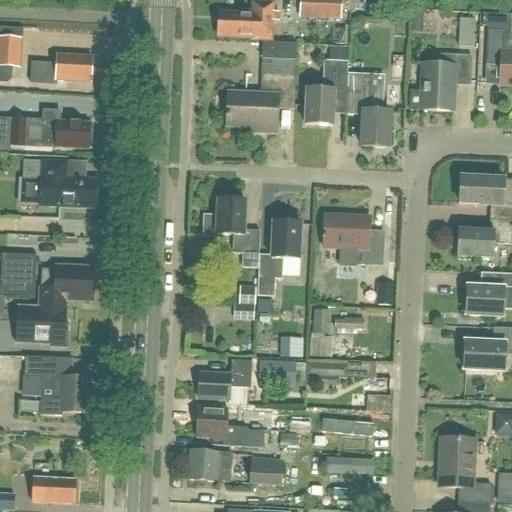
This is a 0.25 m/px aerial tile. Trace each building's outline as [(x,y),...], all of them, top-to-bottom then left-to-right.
[(340,22),(340,0),(300,0),(300,20),(340,22)] [(368,18),(381,19),(382,2),(369,1),(368,18)] [(271,42),(273,9),(271,6),(254,5),(252,8),(251,18),(220,16),(219,40),(251,41),(271,42)] [(511,88),(511,55),(502,55),(503,34),(504,17),(479,16),(478,28),(487,29),(485,63),(501,63),(499,88),(511,88)] [(339,31),(338,46),(346,46),(346,32),(339,31)] [(473,49),(474,37),(459,36),(458,49),(473,49)] [(19,70),(20,42),(0,40),(0,84),(7,85),(11,82),(12,70),(19,70)] [(293,108),(294,82),(296,46),(262,45),(260,98),(229,97),(227,130),(259,131),(258,135),(276,136),(277,108),(293,108)] [(346,64),(347,49),(329,49),(328,63),(323,63),(322,76),(321,93),(306,93),(304,128),(332,129),(333,102),(345,102),(347,64),(346,64)] [(94,72),(94,65),(91,62),(91,59),(56,58),(55,68),(31,67),(30,86),(55,87),(56,83),(90,85),(90,73),(94,72)] [(470,89),(471,60),(440,58),(439,68),(421,68),(420,95),(411,95),(410,113),(452,115),(454,88),(470,89)] [(389,151),(390,116),(382,115),(384,77),(347,76),(346,96),(345,118),(362,118),(361,150),(389,151)] [(87,151),(88,133),(88,126),(58,124),(59,114),(42,113),(42,123),(41,149),(55,150),(87,151)] [(1,121),(0,140),(0,146),(27,148),(28,122),(1,121)] [(28,122),(27,148),(41,149),(42,123),(28,122)] [(97,182),(67,181),(67,165),(41,164),(40,182),(18,181),(17,206),(39,207),(39,209),(96,211),(97,182)] [(491,223),(511,223),(511,183),(460,181),(459,208),(491,209),(491,223)] [(204,218),(203,240),(216,240),(215,256),(233,257),(243,257),(242,271),(258,272),(259,258),(260,234),(245,233),(246,205),(218,203),(217,219),(204,218)] [(325,218),(324,251),(340,251),(339,267),(356,267),(356,268),(382,269),(384,239),(370,239),(371,220),(325,218)] [(511,223),(491,223),(489,223),(488,225),(494,225),(493,236),(458,234),(457,260),(492,261),(493,247),(511,247),(511,223)] [(299,263),(301,227),(273,226),(271,258),(260,258),(259,281),(258,299),(273,299),(274,282),(282,282),(283,262),(299,263)] [(14,300),(34,300),(36,258),(16,257),(14,300)] [(52,302),(62,302),(92,304),(93,271),(56,269),(55,283),(41,282),(40,301),(52,301),(52,302)] [(511,278),(497,278),(499,278),(498,292),(467,291),(466,319),(502,321),(502,312),(511,312),(511,278)] [(378,286),(377,307),(391,308),(392,287),(378,286)] [(254,308),(254,305),(255,296),(240,296),(239,307),(254,308)] [(61,312),(62,302),(52,302),(52,301),(40,301),(39,311),(18,310),(16,345),(50,347),(50,349),(67,350),(68,335),(64,335),(65,312),(61,312)] [(328,338),(329,313),(313,313),(312,336),(310,336),(309,359),(331,360),(332,340),(321,340),(321,337),(328,338)] [(335,322),(335,331),(364,332),(364,323),(335,322)] [(511,358),(511,332),(493,331),(493,346),(465,345),(463,373),(503,375),(504,358),(511,358)] [(278,357),(299,357),(300,339),(278,339),(278,357)] [(62,415),(87,416),(88,381),(68,381),(68,374),(54,374),(54,362),(72,363),(72,361),(25,360),(24,380),(23,398),(36,399),(36,395),(40,395),(39,418),(62,419),(62,415)] [(289,388),(290,375),(280,374),(281,364),(259,363),(258,375),(262,376),(261,386),(289,388)] [(250,391),(252,365),(231,364),(230,377),(199,375),(198,403),(227,404),(229,404),(230,390),(246,391),(250,391)] [(347,367),(305,365),(304,387),(338,388),(338,380),(347,380),(375,382),(376,369),(348,367),(347,367)] [(227,404),(227,407),(245,408),(246,391),(230,390),(229,404),(227,404)] [(367,414),(389,415),(390,399),(368,398),(367,414)] [(196,428),(235,430),(236,412),(197,409),(196,428)] [(511,419),(501,419),(500,435),(511,435),(511,419)] [(318,430),(369,434),(370,424),(319,421),(318,430)] [(248,431),(235,430),(196,428),(195,442),(213,443),(212,448),(264,451),(265,434),(248,433),(248,431)] [(296,438),(282,438),(281,449),(295,449),(296,438)] [(457,506),(490,507),(491,488),(472,487),(474,444),(440,442),(438,490),(458,491),(457,506)] [(230,484),(232,457),(190,454),(188,483),(220,485),(220,484),(230,484)] [(325,476),(372,479),(373,463),(326,460),(325,476)] [(279,488),(281,464),(251,462),(249,486),(279,488)] [(72,507),(73,483),(34,481),(32,504),(72,507)] [(511,494),(498,494),(498,506),(511,506),(511,494)] [(13,511),(14,497),(0,496),(0,511),(13,511)]
